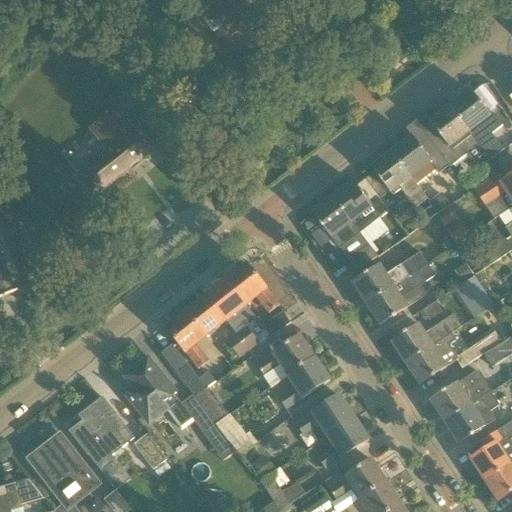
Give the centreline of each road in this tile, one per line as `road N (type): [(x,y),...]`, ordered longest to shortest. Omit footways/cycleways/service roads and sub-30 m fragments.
road 1 (residential): [(459,511),(260,215)]
road 2 (residential): [(0,420),(260,215)]
road 3 (residential): [(260,215),(488,39)]
